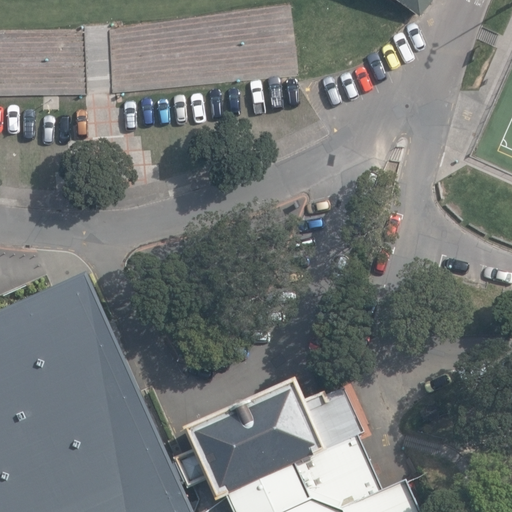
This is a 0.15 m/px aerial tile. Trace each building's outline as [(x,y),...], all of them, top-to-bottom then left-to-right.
[(435,0),(402,0),(423,16),(431,6),(435,0)] [(0,309),(0,511),(189,511),(181,493),(168,463),(130,376),(85,271),(72,277),(55,285),(0,309)] [(362,438),(369,435),(347,388),(313,403),(303,382),(213,421),(191,431),(200,449),(168,463),(181,493),(212,480),(223,503),(234,498),(300,467),(362,438)] [(362,438),(234,498),(241,511),(425,511),(411,478),(385,491),(362,438)] [(241,511),(234,498),(223,503),(212,480),(181,493),(189,511),(241,511)]
